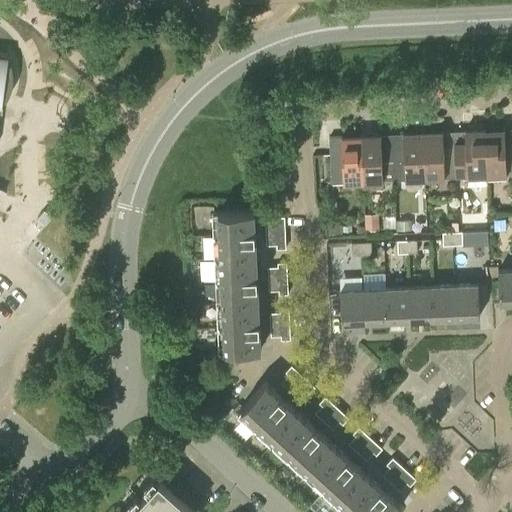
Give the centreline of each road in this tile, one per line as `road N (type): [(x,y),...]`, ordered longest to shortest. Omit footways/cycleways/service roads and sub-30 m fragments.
road 1 (residential): [(489,505),(319,356),(312,213),(297,195),(295,110),(511,100)]
road 2 (tertiary): [(127,377),(129,209),(185,105),(227,67),(279,40),(335,28),(511,20)]
road 3 (unknown): [(0,249),(27,183),(40,35)]
road 4 (residential): [(279,511),(127,377)]
road 5 (residential): [(489,505),(508,484),(499,339),(511,327)]
road 6 (tertiary): [(54,477),(119,416),(127,377)]
